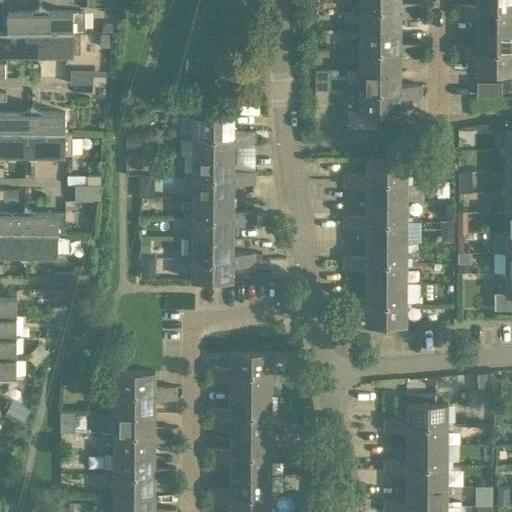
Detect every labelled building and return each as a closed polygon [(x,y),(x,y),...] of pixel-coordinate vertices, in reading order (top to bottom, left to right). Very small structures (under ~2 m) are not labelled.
[(398,0),(358,0),(358,4),(353,4),(353,8),(399,9),(399,15),(410,15),(410,3),(399,2),(398,0)] [(511,0),(475,0),(475,3),(475,9),(511,9),(511,0)] [(6,10),(7,31),(40,31),(39,2),(39,6),(31,10),(6,10)] [(40,2),(39,2),(40,31),(79,31),(84,31),(84,10),(48,10),(40,6),(40,2)] [(453,15),(464,15),(464,3),(453,2),(453,15)] [(421,3),(410,3),(410,15),(421,15),(421,3)] [(475,3),(464,3),(464,15),(475,15),(475,29),(511,29),(511,9),(475,9),(475,3)] [(399,9),(353,8),(353,12),(358,12),(358,29),(399,29),(399,15),(399,9)] [(399,29),(358,29),(358,45),(352,45),(352,49),(398,49),(398,56),(409,56),(409,43),(399,43),(399,29)] [(511,29),(475,29),(475,43),(475,50),(511,50),(511,29)] [(39,60),(40,60),(40,31),(7,31),(0,31),(0,52),(31,52),(39,56),(39,60)] [(40,31),(40,60),(40,56),(48,52),(79,52),(79,31),(40,31)] [(109,33),(99,33),(99,46),(108,46),(109,33)] [(421,43),(409,43),(409,56),(420,56),(421,43)] [(453,56),(464,56),(464,43),(453,43),(453,56)] [(475,43),(464,43),(464,56),(475,56),(474,71),(511,71),(511,50),(475,50),(475,43)] [(398,49),(352,49),(352,53),(358,53),(357,65),(352,65),(352,69),(399,70),(398,56),(398,49)] [(399,70),(352,69),(352,73),(357,73),(357,86),(352,86),(352,90),(398,90),(398,97),(409,97),(409,84),(398,84),(399,70)] [(92,74),(91,83),(105,84),(106,74),(92,74)] [(500,95),(500,81),(475,80),(475,95),(500,95)] [(91,92),(105,93),(105,84),(91,83),(91,92)] [(420,84),(409,84),(409,97),(420,97),(420,84)] [(398,90),(352,90),(352,94),(357,94),(357,111),(347,110),(347,126),(374,126),(375,111),(398,111),(398,97),(398,90)] [(181,98),(181,112),(191,112),(192,98),(181,98)] [(0,131),(31,132),(32,103),(31,103),(31,107),(23,111),(0,110),(0,131)] [(32,103),(31,132),(64,132),(65,111),(40,111),(32,107),(32,103)] [(232,136),(232,142),(243,142),(243,129),(232,129),(233,114),(191,114),(191,131),(186,131),(186,135),(232,136)] [(511,149),(511,128),(506,128),(506,145),(500,145),(500,149),(511,149)] [(254,130),(243,129),(243,142),(254,142),(254,130)] [(30,161),(31,161),(31,132),(0,131),(0,152),(23,153),(30,157),(30,161)] [(64,132),(31,132),(31,161),(32,161),(32,157),(40,153),(71,153),(71,132),(64,132)] [(139,134),(125,134),(125,147),(139,147),(139,134)] [(191,139),(191,155),(232,156),(232,142),(232,136),(186,135),(186,139),(191,139)] [(506,153),(505,170),(511,169),(511,149),(500,149),(500,153),(506,153)] [(185,172),(185,176),(232,176),(232,183),(243,183),(243,170),(232,170),(232,156),(191,155),(191,172),(185,172)] [(408,180),(408,159),(367,158),(367,172),(367,179),(408,180)] [(500,186),(500,190),(511,190),(511,169),(505,170),(505,186),(500,186)] [(254,170),(243,170),(243,183),(254,183),(254,170)] [(356,172),(345,172),(345,185),(356,186),(356,172)] [(367,172),(356,172),(356,186),(367,186),(366,200),(408,200),(408,180),(367,179),(367,172)] [(86,175),(86,184),(100,184),(100,175),(86,175)] [(191,180),(190,196),(232,197),(232,183),(232,176),(185,176),(185,180),(191,180)] [(74,200),(100,199),(100,184),(86,184),(74,184),(74,200)] [(505,194),(505,210),(511,210),(511,190),(500,190),(500,194),(505,194)] [(185,213),(185,217),(231,217),(231,223),(242,224),(242,211),(232,211),(232,197),(190,196),(190,213),(185,213)] [(408,200),(366,200),(366,214),(367,214),(367,220),(407,220),(408,200)] [(0,231),(24,232),(25,203),(24,203),(24,207),(16,211),(0,210),(0,231)] [(25,203),(24,232),(57,232),(64,232),(65,211),(33,211),(25,207),(25,203)] [(511,230),(511,210),(505,210),(505,227),(500,227),(500,231),(511,230)] [(253,211),(242,211),(242,224),(253,224),(253,211)] [(356,213),(345,213),(344,226),(356,226),(356,213)] [(366,214),(356,213),(356,226),(366,226),(366,240),(407,241),(407,220),(367,220),(367,214),(366,214)] [(190,221),(190,237),(231,238),(231,223),(231,217),(185,217),(185,221),(190,221)] [(505,235),(505,251),(511,251),(511,230),(500,231),(500,235),(505,235)] [(23,261),(24,261),(24,232),(0,231),(0,252),(15,253),(23,257),(23,261)] [(57,253),(57,232),(24,232),(24,261),(24,257),(33,253),(57,253)] [(81,246),(94,246),(95,234),(82,234),(81,246)] [(149,237),(140,236),(140,250),(148,250),(149,237)] [(184,253),(184,257),(231,258),(231,264),(242,264),(242,252),(231,252),(231,238),(190,237),(190,253),(184,253)] [(407,261),(407,241),(366,240),(366,255),(366,261),(407,261)] [(511,271),(511,251),(505,251),(492,251),(492,271),(499,271),(511,271)] [(253,252),(242,252),(242,264),(253,264),(253,252)] [(355,255),(344,255),(344,267),(355,267),(355,255)] [(355,255),(355,267),(366,267),(365,281),(406,281),(407,261),(366,261),(366,255),(355,255)] [(154,257),(141,257),(141,267),(154,267),(154,257)] [(231,279),(231,264),(231,258),(184,257),(184,261),(190,261),(189,279),(231,279)] [(469,262),(457,262),(457,271),(469,271),(469,262)] [(511,271),(499,271),(499,275),(505,275),(504,292),(493,292),(493,308),(511,307),(511,271)] [(88,273),(74,273),(75,282),(88,282),(88,273)] [(406,281),(365,281),(365,295),(366,295),(366,301),(406,302),(406,301),(417,301),(417,282),(406,282),(406,281)] [(0,315),(15,315),(15,294),(0,293),(0,315)] [(355,295),(344,295),(343,307),(355,307),(355,295)] [(365,295),(355,295),(355,307),(365,308),(365,322),(406,323),(406,302),(366,301),(366,295),(365,295)] [(53,306),(53,315),(67,315),(67,306),(53,306)] [(0,335),(15,336),(15,315),(0,315),(0,335)] [(67,315),(53,315),(53,324),(67,324),(67,315)] [(0,355),(15,356),(15,336),(0,335),(0,355)] [(48,352),(38,343),(32,349),(42,359),(48,352)] [(25,356),(35,366),(42,359),(32,349),(25,356)] [(228,371),(273,372),(273,368),(270,368),(270,350),(229,350),(228,365),(228,371)] [(0,376),(15,377),(15,356),(0,355),(0,376)] [(206,377),(218,378),(218,365),(207,365),(206,377)] [(228,365),(218,365),(218,378),(228,378),(228,392),(269,392),(269,376),(273,376),(273,372),(228,371),(228,365)] [(154,386),(154,371),(113,371),(113,392),(153,392),(153,398),(154,398),(164,398),(164,386),(154,386)] [(164,386),(164,398),(175,398),(175,386),(164,386)] [(153,392),(113,392),(113,412),(154,412),(154,398),(153,398),(153,392)] [(228,392),(228,406),(228,412),(273,413),(273,409),(269,409),(269,392),(228,392)] [(405,392),(405,403),(434,403),(434,392),(405,392)] [(405,424),(450,424),(450,420),(446,420),(446,403),(434,403),(405,403),(405,418),(405,424)] [(206,418),(217,418),(218,406),(206,406),(206,418)] [(228,406),(218,406),(217,418),(228,419),(228,433),(269,433),(269,417),(273,417),(273,413),(228,412),(228,406)] [(73,412),(60,412),(60,432),(73,432),(73,412)] [(154,426),(154,412),(113,412),(102,412),(101,432),(112,432),(153,433),(153,438),(164,438),(164,426),(154,426)] [(383,430),(394,430),(394,418),(383,418),(383,430)] [(405,418),(394,418),(394,430),(405,430),(405,444),(446,445),(446,428),(450,428),(450,424),(405,424),(405,418)] [(164,426),(164,438),(175,438),(175,426),(164,426)] [(153,433),(112,432),(112,453),(153,453),(153,438),(153,433)] [(228,433),(228,447),(228,453),(273,454),(273,450),(269,450),(269,433),(228,433)] [(405,444),(405,458),(405,465),(450,465),(450,461),(446,461),(446,445),(405,444)] [(206,459),(217,459),(217,447),(206,447),(206,459)] [(228,447),(217,447),(217,459),(228,459),(228,474),(269,474),(269,458),(273,458),(273,454),(228,453),(228,447)] [(153,453),(112,453),(112,473),(152,473),(152,479),(153,479),(163,479),(164,467),(153,467),(153,453)] [(383,471),(394,471),(394,458),(383,458),(383,471)] [(405,458),(394,458),(394,471),(405,471),(405,485),(446,485),(446,469),(450,469),(450,465),(405,465),(405,458)] [(175,467),(164,467),(163,479),(174,480),(175,467)] [(152,473),(112,473),(112,493),(152,494),(153,479),(152,479),(152,473)] [(228,474),(227,488),(227,494),(272,495),(272,491),(268,491),(269,474),(228,474)] [(405,485),(405,499),(405,505),(450,506),(450,502),(446,502),(446,485),(405,485)] [(205,500),(216,500),(217,488),(205,487),(205,500)] [(227,488),(217,488),(216,500),(227,500),(227,511),(268,511),(268,499),(272,499),(272,495),(227,494),(227,488)] [(152,494),(112,493),(111,511),(163,511),(163,508),(152,508),(152,494)] [(383,511),(394,511),(394,499),(383,499),(383,511)] [(405,499),(394,499),(394,511),(405,511),(404,511),(445,511),(446,510),(450,510),(450,506),(405,505),(405,499)] [(68,502),(67,511),(78,511),(79,502),(68,502)]
